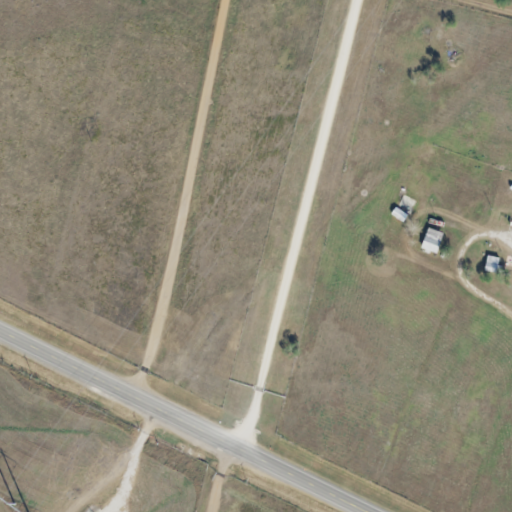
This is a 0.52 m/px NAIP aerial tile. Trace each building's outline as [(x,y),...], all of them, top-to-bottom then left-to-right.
[(423,171),(431,176),(422,194),(413,189),(423,171)] [(408,193),(401,207),(417,215),(424,201),(408,193)] [(511,206),(508,205),(503,224),(511,227),(511,206)] [(401,211),(397,219),(412,227),(416,218),(401,211)] [(433,226),(427,243),(444,250),(451,233),(433,226)]
